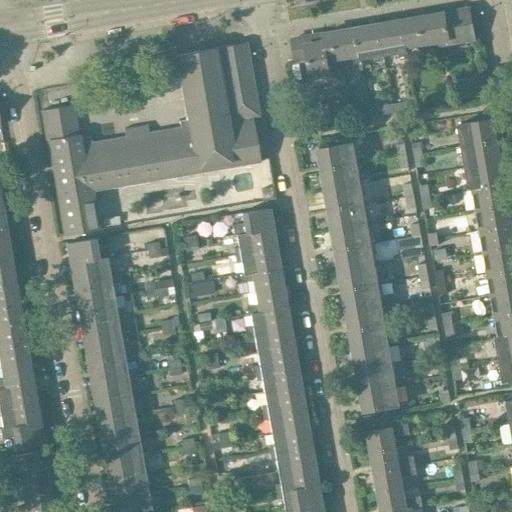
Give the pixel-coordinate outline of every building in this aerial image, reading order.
[(470,9),(401,21),(405,47),(406,47),(439,41),(439,45),(475,39),(470,9)] [(401,21),(378,25),(383,56),(397,53),(398,58),(407,56),(406,47),(405,47),(401,21)] [(378,25),(355,29),(360,60),(374,57),(375,62),(384,60),(383,56),(378,25)] [(355,29),(331,33),(336,59),(352,56),(355,70),(362,69),(360,60),(355,29)] [(336,59),(331,33),(291,40),(295,62),(307,59),(311,78),(330,75),(328,60),(336,59)] [(97,230),(91,191),(259,162),(252,117),(258,116),(245,43),(176,55),(187,120),(178,121),(180,128),(148,134),(146,125),(123,129),(125,138),(91,144),(90,137),(80,138),(79,135),(77,135),(72,105),(40,111),(50,165),(53,165),(65,235),(97,230)] [(299,65),(290,66),(293,81),(301,80),(299,65)] [(462,98),(485,94),(483,80),(459,84),(462,98)] [(404,103),(392,105),(393,113),(405,111),(404,103)] [(380,107),(381,115),(393,113),(392,105),(380,107)] [(330,120),(327,106),(304,111),(306,125),(330,120)] [(351,121),(363,119),(361,106),(349,108),(351,121)] [(457,125),(461,147),(496,141),(492,119),(457,125)] [(496,141),(461,147),(465,168),(499,162),(496,141)] [(318,149),(322,170),(357,164),(353,143),(318,149)] [(420,143),(411,144),(413,155),(422,154),(420,143)] [(396,145),(398,157),(406,155),(404,144),(396,145)] [(422,154),(413,155),(416,168),(424,166),(422,154)] [(406,155),(398,157),(400,169),(408,167),(406,155)] [(499,162),(465,168),(469,190),(473,189),(503,184),(499,162)] [(357,164),(322,170),(325,190),(360,184),(357,164)] [(403,185),(405,197),(413,195),(411,183),(403,185)] [(360,184),(325,190),(329,210),(364,204),(360,184)] [(473,189),(477,210),(507,205),(503,184),(473,189)] [(419,186),(421,198),(429,196),(427,185),(419,186)] [(273,198),(271,188),(261,189),(262,200),(273,198)] [(413,195),(405,197),(407,209),(415,207),(413,195)] [(429,196),(421,198),(423,210),(431,209),(429,196)] [(364,204),(329,210),(333,230),(368,224),(364,204)] [(507,205),(477,210),(481,231),(511,226),(507,205)] [(233,236),(235,235),(271,229),(268,208),(241,213),(243,224),(231,226),(233,236)] [(102,227),(119,225),(118,216),(101,218),(102,227)] [(368,224),(333,230),(336,250),(371,244),(368,224)] [(410,225),(412,237),(420,235),(418,224),(410,225)] [(511,234),(511,226),(481,231),(484,253),(511,247),(511,234)] [(271,229),(235,235),(237,248),(232,248),(234,256),(275,249),(271,229)] [(420,235),(412,237),(414,249),(422,247),(420,235)] [(183,238),(184,245),(196,243),(195,236),(183,238)] [(66,243),(70,263),(106,257),(109,257),(107,247),(95,250),(93,239),(66,243)] [(196,243),(184,245),(185,252),(198,250),(196,243)] [(371,244),(336,250),(340,270),(375,264),(371,244)] [(7,245),(0,246),(0,267),(10,266),(7,245)] [(511,247),(484,253),(488,274),(511,269),(511,247)] [(159,248),(147,250),(148,258),(160,257),(159,248)] [(275,249),(234,256),(235,263),(240,262),(241,274),(278,267),(275,249)] [(433,251),(435,260),(447,258),(445,249),(433,251)] [(106,257),(70,263),(73,282),(114,275),(113,269),(108,270),(106,257)] [(375,264),(340,270),(343,291),(378,284),(375,264)] [(417,265),(419,277),(427,276),(425,264),(417,265)] [(10,266),(0,267),(0,286),(14,284),(10,266)] [(278,267),(241,274),(240,274),(241,283),(252,281),(254,293),(282,289),(278,267)] [(511,269),(488,274),(492,295),(511,291),(511,269)] [(434,272),(436,283),(444,281),(442,270),(434,272)] [(189,274),(190,282),(203,280),(201,272),(189,274)] [(114,275),(73,282),(77,303),(113,297),(111,284),(116,283),(114,275)] [(427,276),(419,277),(421,289),(430,288),(427,276)] [(164,280),(164,281),(152,283),(154,289),(166,288),(172,287),(171,279),(164,280)] [(444,281),(436,283),(438,295),(446,294),(444,281)] [(14,284),(0,286),(0,306),(17,303),(14,284)] [(200,284),(188,286),(190,298),(202,296),(200,284)] [(378,284),(343,291),(347,311),(382,304),(378,284)] [(167,295),(166,288),(154,289),(155,297),(167,295)] [(282,289),(254,293),(256,305),(245,306),(247,315),(252,314),(285,308),(282,289)] [(511,291),(492,295),(495,316),(511,313),(511,291)] [(113,297),(77,303),(80,323),(121,315),(120,308),(115,309),(113,297)] [(17,303),(0,306),(0,325),(20,322),(17,303)] [(382,304),(347,311),(350,331),(385,324),(382,304)] [(424,306),(426,317),(434,316),(432,304),(424,306)] [(285,308),(252,314),(254,326),(249,327),(250,334),(289,327),(285,308)] [(209,320),(208,312),(196,315),(198,322),(209,320)] [(442,314),(444,326),(452,324),(450,312),(442,314)] [(511,313),(495,316),(499,337),(499,338),(511,335),(511,313)] [(121,315),(80,323),(84,343),(120,336),(118,324),(123,323),(121,315)] [(174,316),(171,320),(159,322),(161,329),(178,326),(177,316),(174,316)] [(434,316),(426,317),(429,329),(437,328),(434,316)] [(213,322),(210,322),(211,330),(215,329),(215,331),(224,329),(223,319),(223,318),(213,320),(213,321),(213,322)] [(20,322),(0,325),(0,347),(24,343),(20,322)] [(198,324),(199,332),(211,330),(210,322),(198,324)] [(385,324),(350,331),(354,351),(389,345),(385,324)] [(452,324),(444,326),(446,338),(454,336),(452,324)] [(180,333),(178,326),(161,329),(162,336),(174,334),(180,333)] [(289,327),(250,334),(251,341),(256,341),(258,353),(292,347),(289,327)] [(511,335),(499,338),(499,337),(495,338),(498,360),(511,357),(511,335)] [(120,336),(84,343),(87,362),(128,355),(127,348),(122,349),(120,336)] [(24,343),(0,347),(0,363),(1,367),(27,362),(24,343)] [(432,346),(434,357),(442,356),(440,344),(432,346)] [(389,345),(354,351),(357,371),(392,365),(389,345)] [(292,347),(258,353),(260,365),(255,366),(256,373),(295,367),(292,347)] [(203,356),(205,362),(217,360),(216,354),(203,356)] [(128,355),(87,362),(91,382),(127,376),(125,363),(130,362),(128,355)] [(449,357),(451,368),(459,367),(457,355),(449,357)] [(442,356),(434,357),(436,369),(444,368),(442,356)] [(511,357),(498,360),(502,382),(511,379),(511,357)] [(167,362),(168,369),(180,367),(179,360),(167,362)] [(217,360),(205,362),(206,370),(218,368),(217,360)] [(27,362),(1,367),(3,378),(0,378),(0,388),(31,383),(27,362)] [(392,365),(357,371),(361,391),(396,385),(392,365)] [(180,367),(168,369),(169,376),(181,375),(180,367)] [(295,367),(256,373),(258,381),(262,380),(264,392),(299,386),(295,367)] [(459,367),(451,368),(453,381),(461,379),(459,367)] [(127,376),(91,382),(95,402),(135,394),(134,387),(129,388),(127,376)] [(31,383),(0,388),(0,408),(34,402),(31,383)] [(396,385),(361,391),(365,412),(388,408),(400,405),(396,385)] [(299,386),(264,392),(266,405),(262,406),(263,413),(302,406),(299,386)] [(448,391),(440,392),(442,404),(450,403),(448,391)] [(211,395),(212,401),(224,399),(223,393),(211,395)] [(135,394),(95,402),(98,422),(134,415),(132,403),(137,402),(135,394)] [(173,401),(174,408),(186,406),(185,399),(173,401)] [(224,399),(212,401),(213,409),(225,407),(224,399)] [(34,402),(0,408),(0,419),(2,429),(38,422),(34,402)] [(186,406),(174,408),(176,415),(188,413),(186,406)] [(302,406),(263,413),(264,420),(269,420),(271,432),(306,426),(302,406)] [(134,415),(98,422),(102,441),(142,434),(141,426),(136,427),(134,415)] [(468,418),(460,419),(462,432),(470,430),(468,418)] [(38,422),(2,429),(0,429),(0,432),(1,439),(13,437),(15,448),(41,443),(38,422)] [(368,431),(372,452),(394,448),(392,437),(408,434),(407,424),(368,431)] [(453,425),(445,427),(447,439),(456,437),(453,425)] [(306,426),(271,432),(273,444),(268,445),(269,452),(309,445),(306,426)] [(470,430),(462,432),(464,443),(472,442),(470,430)] [(217,434),(219,441),(231,439),(229,432),(217,434)] [(142,434),(102,441),(105,461),(141,454),(139,442),(144,441),(142,434)] [(456,437),(447,439),(450,450),(458,449),(456,437)] [(180,440),(181,447),(193,445),(192,438),(180,440)] [(231,439),(219,441),(220,448),(232,446),(231,439)] [(193,445),(181,447),(183,455),(195,453),(193,445)] [(309,445),(269,452),(270,460),(275,459),(277,472),(313,465),(309,445)] [(394,448),(372,452),(375,472),(414,466),(412,456),(396,459),(394,448)] [(8,477),(9,477),(46,471),(43,450),(16,455),(18,465),(6,467),(8,477)] [(141,454),(105,461),(109,480),(149,473),(148,466),(143,467),(141,454)] [(468,462),(469,472),(477,471),(476,461),(468,462)] [(456,491),(465,489),(460,464),(452,466),(456,491)] [(313,465),(277,472),(279,484),(275,485),(276,492),(316,485),(313,465)] [(414,466),(375,472),(379,492),(402,488),(400,477),(415,474),(414,466)] [(224,471),(226,481),(238,479),(236,468),(224,471)] [(483,470),(477,471),(469,472),(471,482),(484,480),(483,470)] [(46,471),(9,477),(10,485),(21,483),(23,495),(50,490),(46,471)] [(149,473),(109,480),(112,500),(148,494),(146,481),(151,480),(149,473)] [(187,480),(188,487),(200,485),(199,478),(187,480)] [(238,479),(226,481),(227,488),(239,486),(238,479)] [(200,485),(188,487),(190,495),(202,492),(200,485)] [(316,485),(276,492),(277,499),(282,499),(284,511),(320,505),(316,485)] [(402,488),(379,492),(382,511),(384,511),(412,507),(412,508),(421,506),(419,497),(403,499),(402,488)] [(50,490),(23,495),(25,506),(14,508),(14,511),(45,511),(53,511),(50,490)] [(148,494),(112,500),(114,511),(156,511),(155,505),(150,506),(148,494)] [(475,504),(476,511),(484,511),(483,502),(475,504)]
